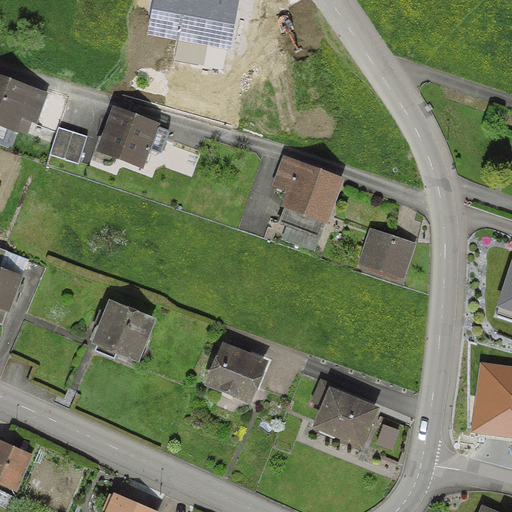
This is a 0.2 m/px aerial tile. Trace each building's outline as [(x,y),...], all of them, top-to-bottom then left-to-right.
[(16,118),(31,123),(41,97),(0,82),(0,125),(12,130),(16,118)] [(144,149),(159,154),(166,133),(114,114),(100,152),(138,166),(144,149)] [(76,166),(77,164),(85,138),(56,129),(48,157),(76,166)] [(323,219),(337,183),(284,163),(274,189),(289,195),(278,224),(318,239),(325,220),(323,219)] [(400,277),(410,247),(378,236),(368,266),(400,277)] [(0,309),(6,311),(18,279),(0,272),(0,260),(3,252),(0,250),(0,309)] [(511,258),(503,255),(487,302),(511,310),(511,258)] [(149,322),(111,307),(95,344),(96,345),(93,353),(112,361),(116,353),(133,360),(149,322)] [(208,385),(246,401),(261,366),(245,359),(249,351),(229,342),(225,351),(223,350),(208,385)] [(358,444),(372,412),(331,394),(333,388),(319,382),(310,403),(323,409),(316,427),(358,444)] [(0,485),(12,491),(28,457),(0,444),(0,485)] [(146,511),(114,498),(108,511),(146,511)]
